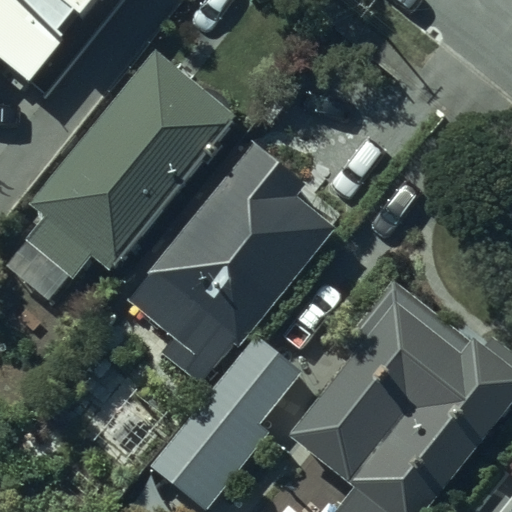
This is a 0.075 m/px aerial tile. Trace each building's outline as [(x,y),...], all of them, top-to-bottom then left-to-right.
[(116,0),(0,0),(0,63),(36,94),(116,0)] [(161,58),(32,210),(48,224),(28,248),(78,291),(95,271),(113,286),(246,130),(161,58)] [(312,194),(262,153),(131,313),(177,350),(169,360),(208,392),(337,235),(301,206),(312,194)] [(433,511),(511,410),(511,373),(406,294),(292,445),(359,495),(345,511),(433,511)] [(304,381),(261,347),(160,477),(205,511),(222,511),(277,441),(265,432),(304,381)]
